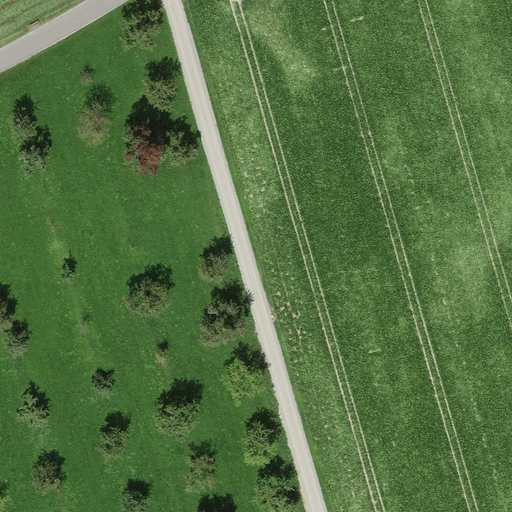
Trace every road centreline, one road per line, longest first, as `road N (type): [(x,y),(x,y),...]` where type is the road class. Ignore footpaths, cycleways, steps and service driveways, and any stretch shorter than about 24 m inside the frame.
road 1 (track): [(320,511),(172,0)]
road 2 (residential): [(0,61),(107,0)]
